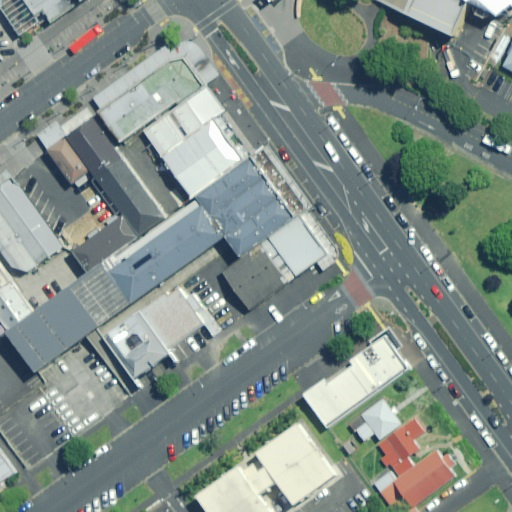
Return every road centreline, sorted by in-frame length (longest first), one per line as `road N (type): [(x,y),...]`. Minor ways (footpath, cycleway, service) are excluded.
road 1 (unclassified): [(384,269),(57,511)]
road 2 (tertiary): [(384,269),(192,0)]
road 3 (unclassified): [(294,96),(330,92),(391,104),(511,167)]
road 4 (tertiary): [(511,445),(384,269)]
road 5 (tertiary): [(0,123),(171,0)]
road 6 (tertiary): [(294,96),(406,253)]
road 7 (tertiary): [(406,253),(511,399)]
road 8 (tertiary): [(222,0),(294,96)]
